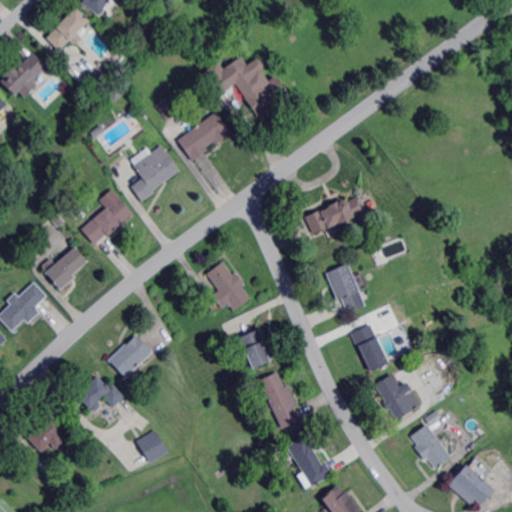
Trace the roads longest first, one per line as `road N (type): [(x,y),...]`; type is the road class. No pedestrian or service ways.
road 1 (residential): [(511,3),(167,257),(0,405)]
road 2 (residential): [(250,196),(331,386),(414,511)]
